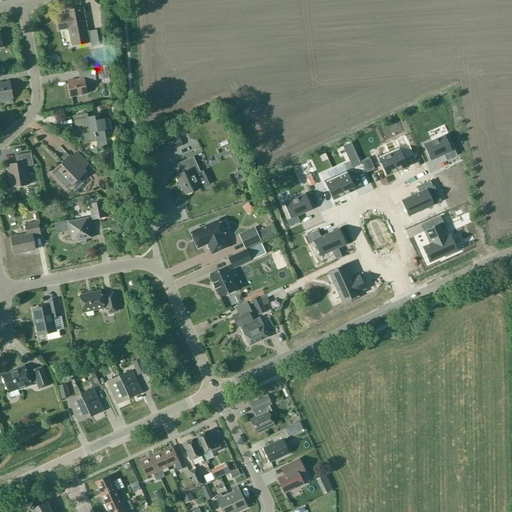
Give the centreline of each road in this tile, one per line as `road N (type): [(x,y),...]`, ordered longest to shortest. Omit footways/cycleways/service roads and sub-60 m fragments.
road 1 (tertiary): [(214,390),(511,252)]
road 2 (tertiary): [(66,459),(214,390)]
road 3 (residential): [(160,272),(127,264),(1,290)]
road 4 (residential): [(0,143),(36,97),(21,3)]
